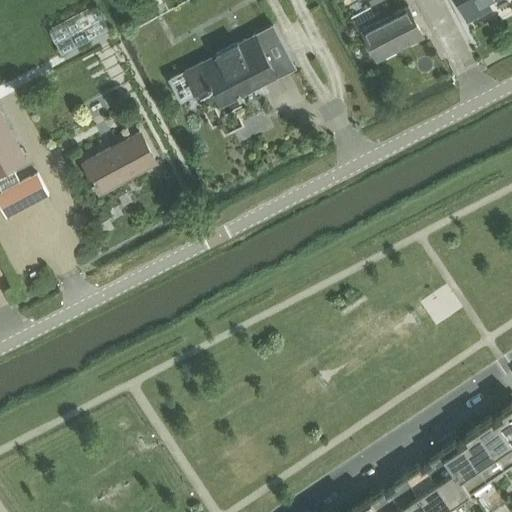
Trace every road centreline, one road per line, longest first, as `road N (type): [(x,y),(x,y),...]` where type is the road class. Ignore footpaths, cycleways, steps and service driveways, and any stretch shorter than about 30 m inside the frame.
road 1 (residential): [(0,348),(511,84)]
road 2 (residential): [(292,511),(511,365)]
